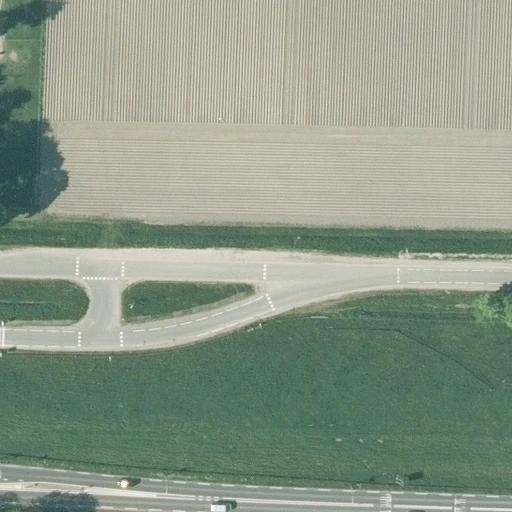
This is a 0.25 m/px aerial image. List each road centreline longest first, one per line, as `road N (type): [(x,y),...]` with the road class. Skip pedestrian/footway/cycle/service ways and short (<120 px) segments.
road 1 (primary): [(0,487),(511,509)]
road 2 (unclassified): [(87,340),(218,324),(316,273)]
road 3 (unclassified): [(316,273),(86,266)]
road 4 (unclassified): [(316,273),(511,278)]
